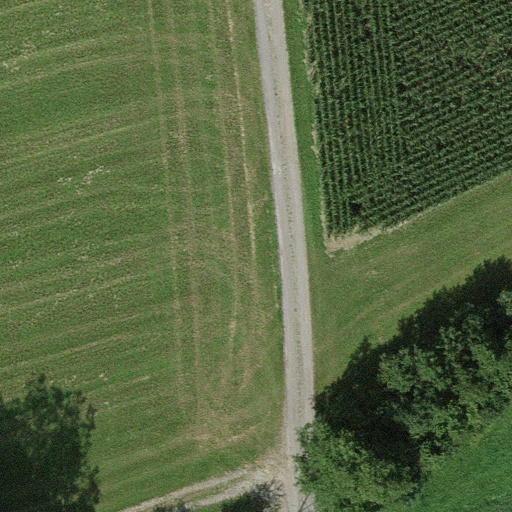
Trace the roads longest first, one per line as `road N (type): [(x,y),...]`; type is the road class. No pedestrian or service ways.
road 1 (track): [(299,511),(294,259),(268,0)]
road 2 (track): [(144,511),(301,472)]
